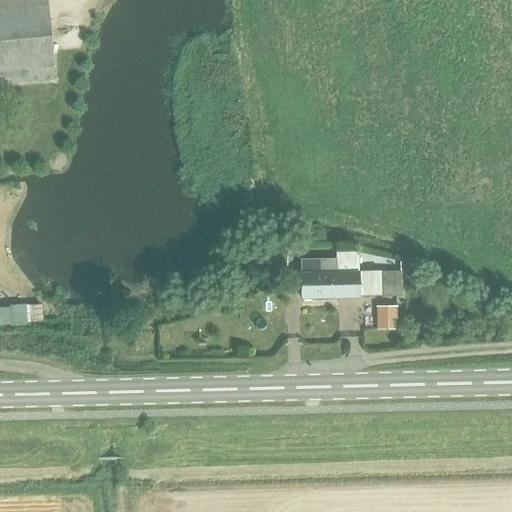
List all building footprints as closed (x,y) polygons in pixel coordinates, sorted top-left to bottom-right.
[(0,0),(0,84),(56,79),(48,0),(0,0)] [(88,33),(90,0),(76,0),(75,32),(88,33)] [(286,245),(260,245),(260,269),(286,268),(286,245)] [(319,259),(301,259),(302,296),(359,295),(401,294),(400,270),(358,271),(358,252),(336,252),(337,258),(319,259)] [(218,283),(203,287),(205,297),(220,293),(218,283)] [(41,304),(24,305),(25,321),(41,320),(41,304)] [(24,305),(8,305),(8,308),(9,324),(25,323),(25,321),(24,305)] [(395,306),(377,306),(377,328),(396,327),(395,306)] [(8,308),(0,307),(0,323),(9,324),(8,308)]
